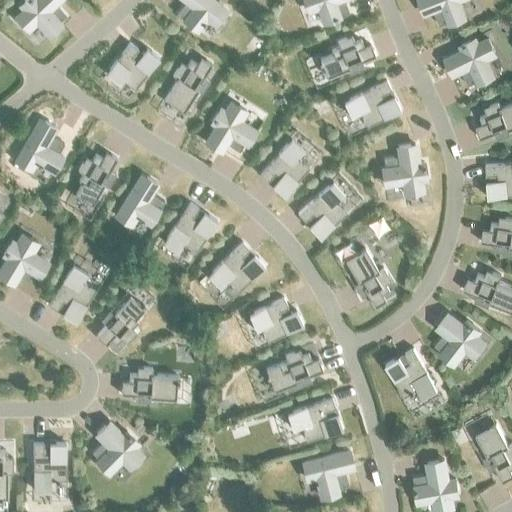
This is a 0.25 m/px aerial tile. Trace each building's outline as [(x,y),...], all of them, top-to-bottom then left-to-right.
[(35,23),(49,37),(63,24),(60,21),(67,15),(59,7),(53,13),(50,10),(60,0),(23,0),(19,5),(22,9),(14,16),(28,30),(35,23)] [(186,0),(176,13),(197,29),(207,16),(215,23),(226,10),(213,0),(186,0)] [(304,0),(309,10),(318,6),(324,22),(349,12),(344,0),(304,0)] [(418,0),(424,14),(434,10),(440,25),(448,21),(449,24),(466,17),(458,0),(418,0)] [(332,53),(319,58),(327,76),(348,68),(350,73),(364,67),(361,61),(374,55),(369,43),(363,46),(360,39),(353,42),(351,35),(337,41),(339,47),(331,50),(332,53)] [(462,51),(444,60),(451,75),(461,70),(468,85),(476,81),(477,84),(493,76),(485,58),(493,54),(486,39),(477,43),(475,39),(459,46),(462,51)] [(129,41),(104,72),(121,85),(123,82),(135,91),(161,58),(146,46),(135,59),(132,57),(139,48),(129,41)] [(177,78),(164,99),(183,111),(197,90),(201,92),(209,80),(203,76),(211,64),(200,57),(196,63),(190,59),(186,66),(179,62),(171,74),(177,78)] [(386,81),(344,101),(351,116),(360,112),(366,126),(400,110),(386,81)] [(214,124),(203,142),(218,151),(224,141),(239,150),(243,142),(246,144),(256,128),(238,117),(244,108),(230,100),(224,109),(218,105),(208,121),(214,124)] [(483,124),(476,126),(480,138),(494,134),(496,140),(510,135),(508,130),(511,128),(511,104),(501,108),(499,102),(484,108),(487,114),(480,117),(483,124)] [(31,167),(33,164),(41,168),(43,164),(54,171),(62,156),(57,153),(63,143),(55,138),(51,144),(46,142),(54,127),(40,119),(17,159),(31,167)] [(290,138),(259,174),(267,181),(275,171),(279,175),(271,184),(284,195),(308,167),(296,156),(302,149),(290,138)] [(385,167),(382,167),(385,185),(404,182),(405,192),(422,190),(421,179),(426,179),(424,162),(418,162),(415,142),(398,145),(400,156),(384,158),(385,167)] [(82,181),(75,193),(92,203),(103,183),(108,186),(116,173),(109,170),(117,157),(105,150),(102,157),(95,153),(92,159),(86,156),(78,169),(83,172),(79,179),(82,181)] [(511,162),(485,165),(488,198),(511,195),(511,162)] [(141,173),(115,214),(130,223),(136,214),(150,223),(164,200),(150,191),(155,182),(141,173)] [(332,181),(297,213),(304,221),(313,212),(317,216),(308,225),(319,237),(346,212),(336,200),(343,193),(332,181)] [(190,201),(163,241),(177,250),(182,242),(196,250),(217,219),(203,210),(196,220),(192,217),(198,207),(190,201)] [(483,229),(481,242),(495,244),(494,251),(511,253),(511,218),(499,217),(498,224),(491,223),(490,230),(483,229)] [(27,270),(22,278),(31,284),(36,276),(39,278),(49,261),(33,251),(38,242),(22,232),(16,241),(11,238),(2,254),(7,257),(0,268),(0,276),(13,284),(23,268),(27,270)] [(242,241),(208,273),(219,285),(226,278),(237,290),(264,265),(253,252),(244,261),(240,257),(249,249),(242,241)] [(364,249),(345,261),(358,282),(353,285),(360,298),(367,295),(374,307),(385,300),(382,294),(388,290),(384,283),(390,280),(382,267),(377,271),(364,249)] [(60,313),(77,323),(97,289),(89,284),(90,282),(87,280),(86,282),(85,281),(89,273),(72,263),(47,304),(57,310),(63,301),(66,303),(60,313)] [(467,278),(462,290),(476,296),(473,302),(487,308),(489,302),(511,311),(511,287),(498,281),(500,276),(486,270),(484,275),(477,272),(474,281),(467,278)] [(108,320),(95,335),(106,344),(110,340),(116,345),(121,340),(127,344),(138,331),(134,327),(139,321),(137,318),(146,308),(143,306),(145,305),(142,302),(141,304),(129,293),(114,311),(110,308),(103,316),(108,320)] [(283,297),(249,313),(256,329),(261,326),(268,340),(303,323),(296,309),(281,315),(279,310),(288,305),(283,297)] [(445,334),(435,346),(442,352),(440,354),(453,364),(465,348),(475,356),(485,342),(476,336),(480,332),(466,321),(462,326),(447,313),(436,327),(445,334)] [(287,360),(265,368),(273,389),(285,385),(286,389),(311,380),(309,374),(322,369),(317,357),(310,360),(307,353),(301,355),(298,349),(284,354),(287,360)] [(413,351),(385,367),(404,399),(417,391),(422,400),(436,391),(413,351)] [(127,380),(121,380),(120,395),(140,396),(139,402),(150,403),(150,399),(176,400),(177,384),(179,384),(179,380),(177,380),(178,373),(153,373),(153,366),(135,365),(135,372),(127,372),(127,380)] [(332,397),(287,412),(292,427),(302,424),(307,439),(342,427),(337,412),(325,415),(324,410),(335,407),(332,397)] [(99,443),(91,452),(97,458),(95,460),(109,474),(122,461),(129,468),(143,454),(136,446),(139,442),(126,429),(123,433),(109,419),(95,433),(108,447),(105,450),(99,443)] [(496,423),(476,434),(488,456),(483,459),(490,472),(496,469),(503,482),(511,477),(511,471),(511,470),(511,469),(511,442),(508,445),(496,423)] [(44,441),(31,441),(32,490),(52,490),(52,481),(55,481),(55,483),(58,483),(58,481),(67,481),(67,441),(47,441),(48,453),(44,453),(44,441)] [(0,500),(1,501),(1,498),(8,498),(8,474),(14,474),(14,456),(7,456),(7,449),(0,448),(0,500)] [(349,449),(303,461),(307,478),(317,476),(322,496),(338,492),(337,487),(348,484),(345,469),(354,466),(349,449)] [(430,474),(413,477),(418,503),(434,500),(436,510),(453,507),(451,496),(459,495),(456,480),(448,481),(444,459),(427,462),(430,474)]
